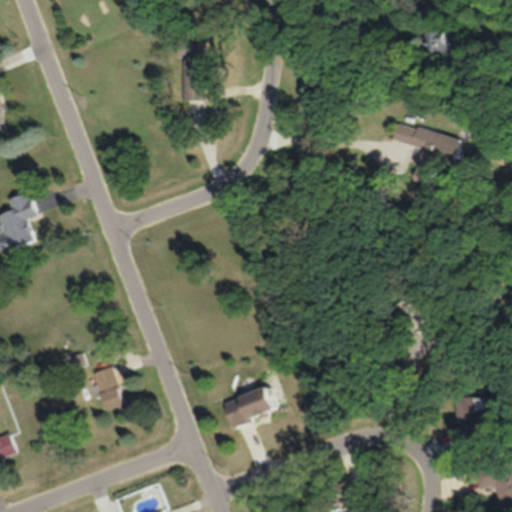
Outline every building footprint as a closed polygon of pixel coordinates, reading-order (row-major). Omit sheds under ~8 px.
[(213,99),(212,39),(186,39),(187,99),(213,99)] [(0,131),(11,128),(0,96),(0,131)] [(396,139),(427,145),(420,179),(435,183),(440,159),(468,165),(474,137),(400,121),(396,139)] [(12,197),(16,210),(5,213),(11,235),(3,237),(7,253),(40,243),(33,217),(42,215),(35,191),(12,197)] [(98,372),(112,409),(133,401),(118,364),(98,372)] [(232,399),(239,426),(293,410),(286,384),(232,399)] [(495,395),(459,396),(460,436),(496,435),(495,395)] [(0,463),(26,455),(17,431),(1,436),(0,432),(0,463)] [(511,458),(479,466),(484,487),(503,483),(509,506),(511,505),(511,458)]
